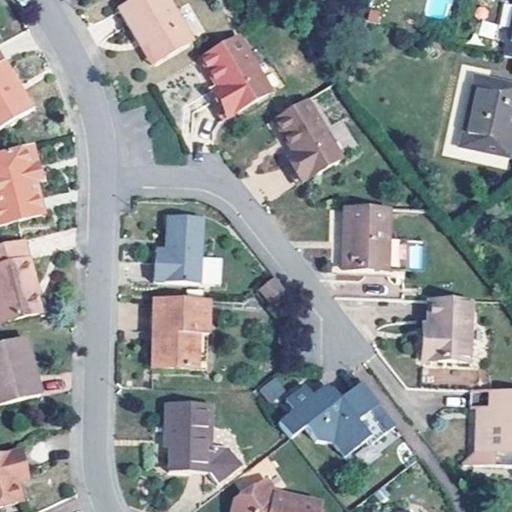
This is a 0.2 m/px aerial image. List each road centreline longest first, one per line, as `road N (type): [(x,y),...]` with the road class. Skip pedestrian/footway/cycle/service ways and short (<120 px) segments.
road 1 (residential): [(102,179),(97,448),(109,511)]
road 2 (residential): [(102,179),(199,181),(234,192),(326,309),(344,346)]
road 3 (residential): [(42,0),(91,93),(102,179)]
